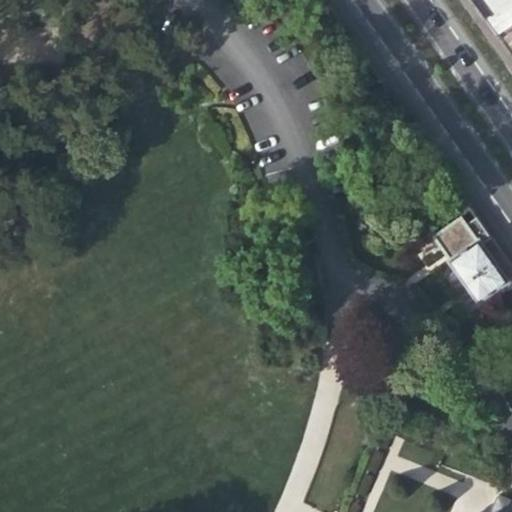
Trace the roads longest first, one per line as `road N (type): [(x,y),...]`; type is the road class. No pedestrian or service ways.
road 1 (primary): [(367,0),(511,206)]
road 2 (primary): [(511,138),(414,0)]
